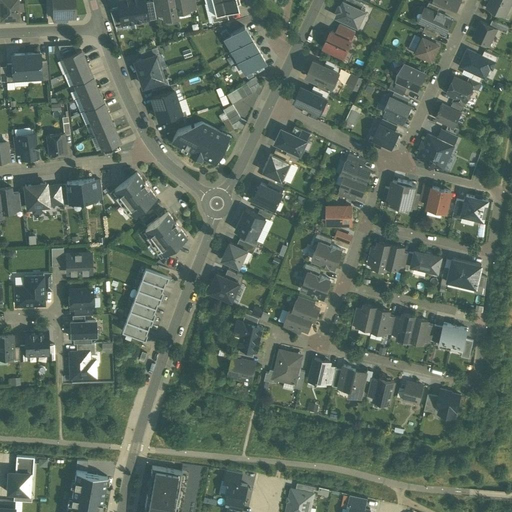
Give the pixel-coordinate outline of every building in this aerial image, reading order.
[(17,0),(0,0),(1,14),(1,18),(18,17),(17,0)] [(130,0),(119,0),(117,3),(118,7),(121,22),(122,22),(134,20),(130,0)] [(130,0),(134,20),(147,18),(148,18),(145,2),(144,0),(130,0)] [(160,0),(152,0),(153,1),(156,16),(163,15),(160,0)] [(160,0),(163,15),(164,20),(177,17),(177,12),(176,12),(173,0),(160,0)] [(173,0),(176,12),(177,12),(189,10),(187,0),(173,0)] [(195,0),(187,0),(189,10),(197,9),(195,0)] [(239,0),(219,0),(212,2),(216,15),(227,13),(239,10),(237,3),(240,2),(239,0)] [(345,1),(343,0),(341,5),(339,4),(337,10),(338,11),(336,16),(358,26),(365,10),(362,9),(345,1)] [(357,0),(345,0),(345,1),(362,9),(364,3),(360,2),(357,0)] [(447,3),(439,0),(433,0),(432,3),(444,9),(447,3)] [(511,0),(490,0),(487,8),(493,10),(492,13),(498,15),(499,13),(505,16),(511,0)] [(153,1),(145,2),(148,18),(147,18),(148,20),(156,19),(156,16),(153,1)] [(440,7),(429,2),(426,7),(437,12),(440,7)] [(76,4),(53,4),(53,17),(67,16),(75,16),(75,11),(76,11),(76,4)] [(118,7),(109,9),(115,26),(122,25),(122,22),(121,22),(118,7)] [(437,12),(426,7),(420,20),(437,28),(446,32),(452,19),(437,12)] [(227,13),(216,15),(217,21),(228,18),(227,13)] [(134,20),(122,22),(122,25),(123,30),(135,28),(136,28),(134,20)] [(509,27),(492,20),(490,25),(497,28),(497,29),(506,33),(509,27)] [(490,25),(481,21),(473,38),(489,46),(497,29),(497,28),(490,25)] [(437,28),(427,23),(424,29),(435,34),(437,28)] [(349,28),(339,24),(335,33),(345,38),(349,28)] [(231,50),(251,38),(244,26),(229,35),(224,38),(231,50)] [(349,28),(345,38),(351,40),(355,31),(349,28)] [(224,38),(229,35),(226,29),(221,32),(224,38)] [(424,29),(421,34),(423,35),(434,40),(437,35),(435,34),(424,29)] [(335,33),(330,31),(323,46),(344,56),(351,40),(345,38),(335,33)] [(423,35),(415,52),(432,61),(441,43),(434,40),(423,35)] [(238,60),(258,49),(251,38),(231,50),(238,60)] [(74,47),(61,53),(63,58),(76,52),(74,47)] [(139,52),(141,58),(156,54),(159,53),(157,47),(139,52)] [(265,60),(258,49),(238,60),(245,72),(250,69),(265,60)] [(482,56),(467,49),(460,66),(474,73),(482,76),(485,78),(490,67),(492,69),(495,62),(482,56)] [(76,52),(63,58),(69,71),(87,63),(81,50),(76,52)] [(498,57),(484,50),(482,56),(495,62),(498,57)] [(40,52),(26,53),(27,76),(40,76),(41,76),(40,61),(40,52)] [(26,53),(12,54),(12,63),(13,77),(14,77),(27,76),(26,53)] [(135,63),(138,74),(160,66),(156,54),(141,58),(136,60),(135,63)] [(324,65),(313,60),(306,75),(320,82),(329,86),(329,87),(330,87),(332,87),(332,86),(336,79),(339,72),(324,65)] [(341,66),(327,60),(324,65),(339,72),(341,66)] [(87,63),(69,71),(74,84),(92,76),(87,63)] [(424,74),(405,64),(403,67),(399,77),(398,79),(408,84),(417,88),(424,74)] [(160,66),(138,74),(142,84),(145,86),(150,84),(164,79),(160,66)] [(250,69),(245,72),(248,78),(253,75),(250,69)] [(482,76),(474,73),(472,78),(480,82),(482,76)] [(354,75),(349,85),(357,88),(361,79),(354,75)] [(92,76),(74,84),(80,97),(98,89),(92,76)] [(249,88),(259,82),(255,77),(246,83),(249,88)] [(467,82),(455,77),(447,92),(455,95),(466,101),(472,87),(473,85),(467,82)] [(472,78),(469,77),(467,82),(473,85),(472,87),(478,90),(482,83),(480,82),(472,78)] [(164,79),(150,84),(152,90),(159,88),(169,85),(167,78),(164,79)] [(398,79),(396,83),(392,81),(388,88),(394,91),(403,95),(408,84),(398,79)] [(159,88),(160,94),(174,89),(174,90),(178,89),(176,82),(169,85),(159,88)] [(264,84),(259,82),(254,92),(259,94),(264,84)] [(329,86),(320,82),(317,87),(329,93),(332,87),(330,87),(329,87),(329,86)] [(249,88),(246,83),(242,85),(247,95),(252,92),(249,88)] [(247,95),(242,85),(237,88),(242,98),(247,95)] [(311,91),(301,86),(294,101),(305,105),(320,113),(327,98),(311,91)] [(317,87),(314,86),(311,91),(327,98),(329,93),(317,87)] [(242,98),(237,88),(231,91),(237,101),(242,98)] [(98,89),(80,97),(85,109),(103,102),(98,89)] [(151,97),(155,108),(178,101),(174,90),(174,89),(160,94),(151,97)] [(237,101),(231,91),(227,95),(232,104),(237,101)] [(403,95),(394,91),(392,96),(407,104),(410,98),(403,95)] [(220,96),(222,104),(228,102),(226,94),(220,96)] [(466,101),(455,95),(452,101),(453,102),(463,107),(466,101)] [(392,96),(390,96),(386,105),(388,106),(385,112),(389,114),(400,119),(404,121),(411,106),(407,104),(392,96)] [(181,111),(178,101),(155,108),(158,120),(168,117),(181,112),(181,111)] [(103,102),(85,109),(91,122),(109,115),(103,102)] [(463,107),(453,102),(450,107),(461,112),(467,115),(469,109),(463,107)] [(450,107),(442,103),(435,118),(448,124),(454,127),(461,112),(450,107)] [(235,109),(232,104),(222,110),(225,115),(235,109)] [(320,113),(305,105),(302,112),(317,119),(320,113)] [(235,109),(225,115),(228,118),(228,119),(238,114),(235,109)] [(168,117),(170,122),(183,118),(187,117),(185,110),(181,111),(181,112),(168,117)] [(359,113),(353,111),(348,120),(355,123),(359,113)] [(241,119),(238,114),(228,119),(232,125),(241,119)] [(400,119),(389,114),(387,119),(397,124),(400,119)] [(109,115),(91,122),(96,135),(114,127),(109,115)] [(68,116),(62,116),(64,132),(64,134),(70,133),(68,116)] [(183,118),(170,122),(166,123),(168,129),(185,123),(183,118)] [(228,119),(228,118),(223,121),(229,131),(234,129),(232,125),(228,119)] [(387,119),(383,118),(380,123),(395,130),(397,124),(387,119)] [(246,122),(241,119),(236,128),(242,131),(246,122)] [(227,134),(201,122),(193,124),(195,127),(191,128),(190,125),(177,129),(172,140),(192,150),(190,154),(200,158),(202,155),(213,161),(215,158),(217,158),(226,139),(225,138),(227,134)] [(395,130),(380,123),(374,137),(374,138),(383,142),(391,146),(398,131),(395,130)] [(454,127),(448,124),(446,130),(457,135),(459,129),(454,127)] [(310,132),(295,125),(292,132),(307,140),(310,132)] [(114,127),(96,135),(102,148),(115,143),(120,141),(114,127)] [(292,132),(282,128),(275,142),(288,149),(300,154),(307,140),(292,132)] [(442,128),(437,138),(451,145),(454,144),(458,136),(457,135),(446,130),(442,128)] [(35,132),(19,134),(21,152),(22,158),(37,156),(35,132)] [(64,132),(47,134),(49,154),(66,152),(64,134),(64,132)] [(19,134),(12,135),(15,153),(21,152),(19,134)] [(451,145),(437,138),(428,134),(418,156),(426,160),(425,161),(427,165),(430,166),(433,165),(434,163),(443,167),(454,144),(451,145)] [(374,137),(370,136),(367,142),(380,148),(383,142),(374,138),(374,137)] [(0,160),(9,159),(7,140),(0,141),(0,160)] [(115,143),(102,148),(104,154),(117,148),(115,143)] [(286,154),(276,149),(273,155),(288,162),(291,156),(286,154)] [(300,154),(288,149),(286,154),(291,156),(298,160),(300,154)] [(273,155),(270,153),(263,170),(277,177),(284,180),(292,163),(288,162),(273,155)] [(366,160),(349,153),(346,161),(363,167),(366,160)] [(363,167),(346,161),(341,173),(345,175),(345,174),(365,182),(366,182),(370,170),(363,167)] [(277,177),(264,171),(262,176),(270,180),(275,182),(277,177)] [(143,181),(137,172),(114,190),(117,194),(115,196),(127,211),(129,209),(132,214),(155,196),(148,187),(149,187),(144,180),(143,181)] [(365,182),(345,174),(345,175),(341,186),(357,193),(362,194),(366,182),(365,182)] [(94,178),(80,180),(83,200),(96,198),(94,180),(94,178)] [(100,179),(94,180),(96,198),(102,197),(100,179)] [(397,181),(393,180),(391,188),(388,202),(399,205),(405,181),(398,179),(397,181)] [(80,180),(66,182),(67,184),(69,201),(83,200),(80,180)] [(275,182),(270,180),(267,185),(282,192),(285,187),(275,182)] [(412,182),(405,181),(399,205),(411,207),(414,194),(416,185),(412,184),(412,182)] [(46,182),(25,185),(27,206),(32,206),(33,212),(44,211),(43,205),(48,204),(46,186),(46,182)] [(267,185),(261,182),(257,190),(255,190),(252,198),(253,198),(264,203),(275,208),(282,192),(267,185)] [(61,184),(46,186),(48,204),(63,202),(61,184)] [(67,184),(61,184),(63,202),(69,201),(67,184)] [(432,187),(425,185),(422,195),(430,197),(431,192),(432,188),(432,187)] [(11,186),(0,187),(0,195),(2,212),(14,210),(12,192),(11,186)] [(357,193),(341,186),(338,194),(355,200),(357,193)] [(391,188),(385,187),(382,200),(388,202),(391,188)] [(444,189),(439,188),(432,187),(432,188),(431,192),(430,197),(429,202),(428,205),(428,207),(434,209),(439,210),(440,210),(446,211),(447,206),(448,206),(449,199),(451,191),(444,189)] [(20,191),(12,192),(14,210),(22,209),(20,191)] [(420,195),(414,194),(411,207),(417,209),(420,195)] [(488,200),(466,195),(465,200),(462,214),(483,219),(488,200)] [(264,203),(253,198),(251,204),(260,208),(261,209),(264,203)] [(465,200),(457,199),(452,216),(462,218),(462,214),(465,200)] [(346,204),(335,204),(335,205),(328,205),(328,213),(331,213),(331,223),(338,223),(338,227),(349,226),(349,223),(351,223),(351,205),(346,205),(346,204)] [(257,214),(246,208),(241,219),(261,229),(266,218),(257,214)] [(261,209),(260,208),(257,214),(266,218),(270,220),(273,214),(261,209)] [(174,221),(167,212),(145,230),(148,234),(146,236),(157,251),(160,249),(163,254),(186,236),(179,227),(180,227),(175,220),(174,221)] [(261,229),(241,219),(236,230),(247,236),(256,239),(261,229)] [(337,228),(334,236),(350,243),(353,235),(337,228)] [(332,239),(317,233),(315,239),(320,241),(330,245),(332,239)] [(256,239),(247,236),(245,241),(256,246),(257,247),(260,241),(256,239)] [(245,241),(240,239),(236,245),(247,250),(247,251),(252,253),(256,246),(245,241)] [(330,245),(320,241),(316,250),(316,249),(313,256),(314,256),(313,259),(323,263),(322,263),(328,265),(334,267),(338,258),(339,259),(341,253),(340,253),(341,249),(330,245)] [(391,244),(378,241),(377,247),(373,265),(372,266),(386,269),(386,265),(391,244)] [(236,245),(230,242),(222,259),(239,267),(247,251),(247,250),(236,245)] [(404,246),(391,243),(391,244),(386,265),(399,268),(403,251),(404,246)] [(371,246),(367,263),(373,265),(377,247),(371,246)] [(52,266),(67,265),(66,254),(63,253),(63,247),(51,248),(52,266)] [(441,256),(432,254),(432,253),(425,251),(424,252),(415,250),(415,253),(412,265),(437,271),(441,256)] [(403,251),(399,268),(405,270),(406,263),(409,252),(403,251)] [(415,253),(409,252),(406,263),(412,265),(415,253)] [(90,253),(66,254),(67,265),(67,273),(91,272),(90,253)] [(465,261),(453,258),(451,267),(448,280),(449,280),(460,283),(465,261)] [(482,265),(465,261),(460,283),(476,286),(479,274),(482,265)] [(321,269),(306,263),(304,269),(309,271),(319,275),(321,269)] [(169,269),(158,265),(156,271),(167,275),(169,269)] [(451,267),(445,266),(441,284),(448,285),(449,280),(448,280),(451,267)] [(156,271),(146,267),(142,278),(163,286),(165,281),(166,282),(167,279),(170,280),(171,276),(167,275),(156,271)] [(228,269),(225,276),(239,282),(239,283),(241,284),(245,276),(228,269)] [(319,275),(309,271),(305,280),(304,279),(302,286),(303,286),(302,289),(311,293),(317,296),(317,295),(323,297),(327,288),(327,289),(330,283),(329,283),(330,279),(319,275)] [(52,272),(43,272),(43,275),(43,290),(52,290),(52,272)] [(239,282),(225,276),(217,273),(210,290),(232,300),(239,283),(239,282)] [(487,276),(479,274),(476,286),(475,292),(485,294),(487,276)] [(43,275),(24,276),(25,285),(15,286),(16,304),(44,303),(43,290),(43,275)] [(163,286),(142,278),(138,288),(163,298),(164,294),(162,293),(163,290),(161,290),(163,286)] [(92,287),(69,288),(70,308),(74,308),(92,307),(93,307),(92,287)] [(163,298),(138,288),(134,299),(155,307),(157,302),(158,303),(159,300),(162,301),(163,298)] [(316,301),(299,294),(297,300),(313,306),(316,301)] [(155,307),(134,299),(130,309),(155,319),(157,315),(154,314),(155,312),(154,311),(155,307)] [(313,306),(297,300),(292,311),(312,319),(315,320),(319,308),(313,306)] [(377,306),(364,303),(363,308),(359,325),(371,328),(372,328),(377,307),(377,306)] [(357,306),(352,324),(359,325),(363,308),(357,306)] [(377,307),(372,328),(371,328),(371,329),(384,332),(385,331),(389,314),(390,310),(377,307)] [(155,319),(130,309),(126,320),(147,328),(149,323),(150,324),(151,321),(154,322),(155,319)] [(312,319),(292,311),(290,310),(285,321),(302,328),(308,330),(312,319)] [(259,318),(245,312),(243,322),(257,325),(259,318)] [(416,316),(403,313),(402,317),(398,335),(397,337),(410,341),(411,339),(410,339),(416,317),(416,316)] [(395,315),(389,314),(385,331),(391,333),(395,315)] [(395,315),(391,333),(398,335),(402,317),(395,315)] [(416,317),(410,339),(411,339),(423,342),(424,340),(428,323),(428,320),(416,317)] [(72,321),(70,321),(71,337),(91,336),(96,336),(96,320),(84,321),(72,321)] [(147,328),(126,320),(122,331),(132,334),(143,339),(147,340),(149,336),(146,335),(147,333),(146,332),(147,328)] [(243,322),(237,320),(234,333),(240,334),(241,337),(239,346),(240,347),(255,350),(257,351),(262,326),(257,325),(243,322)] [(302,328),(285,321),(283,327),(300,333),(302,328)] [(456,325),(444,322),(443,326),(439,342),(439,344),(451,347),(456,325)] [(434,324),(428,323),(424,340),(430,342),(431,340),(434,324)] [(443,326),(434,324),(431,340),(439,342),(443,326)] [(468,328),(456,325),(451,347),(463,349),(466,338),(468,328)] [(48,330),(24,331),(25,345),(25,355),(26,355),(48,354),(49,354),(48,344),(48,330)] [(13,334),(0,334),(0,356),(13,356),(13,348),(13,334)] [(143,339),(132,334),(130,340),(141,344),(143,339)] [(473,340),(466,338),(463,349),(461,356),(469,358),(473,340)] [(112,350),(111,341),(102,342),(103,351),(112,350)] [(91,343),(76,343),(77,351),(88,351),(89,354),(95,354),(94,343),(91,343)] [(255,350),(240,347),(238,353),(242,354),(253,356),(255,350)] [(301,356),(292,354),(292,353),(281,350),(276,370),(274,377),(275,377),(293,382),(293,383),(294,383),(295,382),(298,369),(301,356)] [(77,351),(70,351),(70,377),(95,376),(95,365),(89,365),(89,354),(88,351),(77,351)] [(238,353),(230,351),(229,356),(232,357),(240,359),(242,354),(238,353)] [(240,359),(232,357),(228,374),(237,376),(237,377),(243,378),(243,377),(252,379),(256,363),(240,359)] [(330,362),(314,358),(310,377),(316,379),(316,381),(325,383),(329,365),(330,362)] [(336,367),(329,365),(325,382),(332,383),(336,368),(336,367)] [(366,372),(356,370),(356,368),(344,365),(342,369),(338,386),(339,386),(350,389),(348,395),(360,398),(366,372)] [(342,369),(336,368),(332,383),(332,385),(339,387),(339,386),(338,386),(342,369)] [(276,370),(270,369),(269,372),(266,372),(264,380),(274,382),(275,377),(274,377),(276,370)] [(305,371),(298,369),(295,382),(294,383),(294,386),(301,388),(305,371)] [(394,381),(379,377),(379,379),(375,396),(374,400),(389,404),(394,381)] [(379,379),(371,378),(367,395),(375,396),(379,379)] [(423,385),(407,381),(403,398),(419,401),(423,385)] [(460,394),(446,391),(447,389),(440,388),(439,396),(436,406),(440,407),(444,414),(445,414),(446,416),(449,415),(455,416),(460,394)] [(439,396),(428,393),(424,409),(435,412),(436,406),(439,396)] [(34,462),(15,461),(15,471),(9,471),(7,492),(14,492),(29,493),(28,492),(30,473),(33,474),(34,462)] [(182,471),(152,465),(150,472),(147,491),(144,506),(142,511),(174,511),(177,497),(181,479),(180,479),(182,471)] [(227,469),(224,480),(228,481),(228,480),(240,483),(242,472),(227,469)] [(101,511),(108,477),(75,471),(68,511),(101,511)] [(228,480),(228,481),(225,493),(228,494),(227,500),(232,501),(230,508),(242,511),(245,497),(244,495),(243,495),(244,492),(246,491),(248,484),(240,483),(228,480)] [(297,482),(296,489),(313,493),(315,486),(297,482)] [(296,489),(292,488),(288,503),(286,511),(309,511),(313,493),(296,489)] [(29,493),(14,492),(14,500),(15,500),(31,501),(32,492),(28,492),(29,493)] [(350,494),(348,504),(351,505),(351,504),(365,507),(367,498),(350,494)] [(205,497),(204,502),(216,505),(217,500),(205,497)] [(15,507),(15,500),(14,500),(0,499),(0,506),(14,507),(15,507)]
